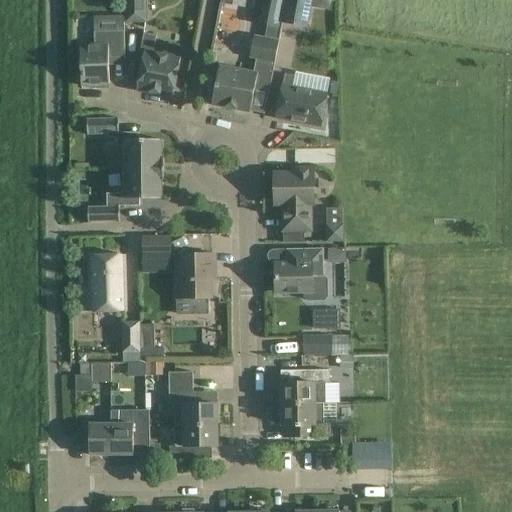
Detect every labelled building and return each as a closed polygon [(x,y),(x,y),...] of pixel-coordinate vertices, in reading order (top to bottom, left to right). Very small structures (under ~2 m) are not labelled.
[(145,22),(145,0),(125,0),(125,22),(145,22)] [(221,0),(221,4),(244,9),(246,0),(221,0)] [(261,0),(257,22),(256,24),(260,25),(267,27),(280,29),(281,22),(285,0),(261,0)] [(285,0),(281,22),(280,29),(281,29),(283,23),(299,26),(301,27),(301,26),(306,0),(285,0)] [(125,59),(124,31),(94,32),(94,44),(80,44),(81,86),(109,85),(109,59),(125,59)] [(156,36),(143,34),(140,52),(144,53),(136,91),(173,98),(182,50),(179,45),(169,43),(165,47),(164,55),(153,53),(156,36)] [(216,86),(212,105),(249,112),(254,90),(269,93),(273,73),(279,42),(254,37),(250,57),(256,58),(253,73),(219,66),(216,86)] [(295,76),(284,74),(276,118),(320,126),(326,95),(292,88),(295,76)] [(123,170),(164,169),(163,159),(161,159),(161,140),(139,140),(139,133),(118,133),(118,119),(87,119),(87,135),(106,135),(106,146),(123,146),(123,170)] [(164,169),(123,170),(123,193),(106,193),(106,207),(87,207),(87,223),(119,222),(119,206),(139,206),(139,199),(161,199),(161,180),(164,180),(164,169)] [(314,205),(314,169),(294,169),(294,173),(274,173),(274,205),(282,205),(282,231),(311,231),(311,205),(314,205)] [(0,202),(12,202),(13,202),(14,202),(12,180),(0,180),(0,202)] [(342,225),(326,225),(327,241),(343,241),(342,225)] [(171,257),(170,237),(142,237),(142,258),(171,257)] [(324,278),(323,249),(317,249),(297,249),(298,263),(275,264),(276,293),(304,293),(304,298),(307,301),(324,300),(327,297),(327,280),(324,278)] [(195,254),(176,254),(177,315),(208,314),(208,299),(211,299),(211,272),(215,271),(215,254),(195,254)] [(126,311),(125,255),(88,256),(89,289),(82,289),(83,312),(126,311)] [(341,309),(313,310),(314,330),(341,330),(341,309)] [(139,352),(139,322),(122,323),(123,352),(139,352)] [(155,324),(140,325),(140,350),(141,350),(142,358),(165,357),(165,348),(155,348),(155,324)] [(332,336),(303,336),(303,354),(332,354),(332,336)] [(340,356),(340,369),(352,369),(353,356),(340,356)] [(163,375),(162,362),(144,363),(145,376),(163,375)] [(110,375),(110,382),(111,382),(111,364),(92,365),(92,375),(110,375)] [(90,365),(80,365),(80,375),(91,375),(90,365)] [(323,404),(326,404),(326,382),(329,382),(328,370),(305,370),(305,383),(281,383),(281,405),(323,404)] [(175,425),(217,425),(217,404),(193,405),(192,372),(169,372),(169,406),(175,406),(175,425)] [(323,404),(281,405),(281,425),(283,425),(283,437),(330,437),(330,424),(323,424),(323,404)] [(111,411),(111,455),(133,455),(133,444),(150,444),(149,424),(149,410),(111,411)] [(111,455),(111,411),(111,425),(89,425),(89,455),(111,455)] [(218,446),(217,425),(175,425),(175,447),(169,447),(170,459),(194,459),(194,446),(218,446)] [(355,445),(355,431),(342,431),(343,445),(355,445)] [(160,454),(150,454),(150,466),(160,466),(160,454)]
